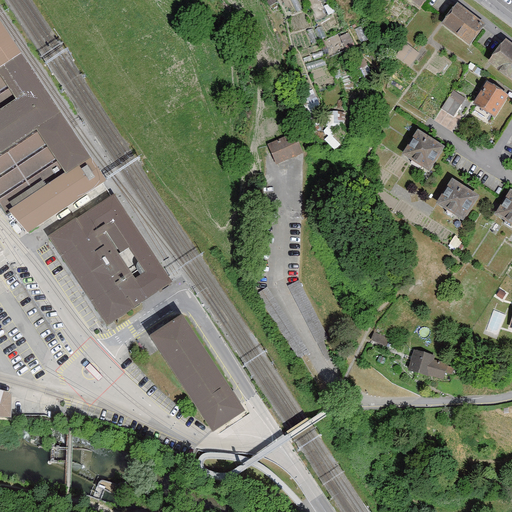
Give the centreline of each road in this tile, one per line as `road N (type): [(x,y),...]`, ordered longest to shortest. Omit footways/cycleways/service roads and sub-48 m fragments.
road 1 (residential): [(282,165),(279,293),(330,378),(382,402),(511,394)]
road 2 (residential): [(112,186),(324,511)]
road 3 (track): [(125,511),(0,485)]
